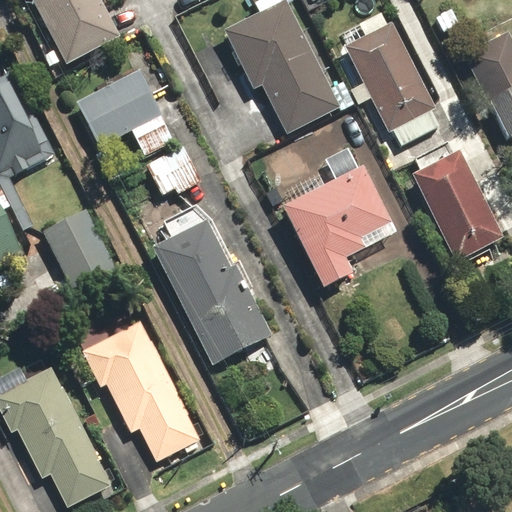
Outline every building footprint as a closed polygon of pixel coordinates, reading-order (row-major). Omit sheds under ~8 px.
[(123,33),(107,0),(34,0),(64,62),(123,33)] [(282,0),(277,0),(217,30),(274,143),(338,111),(282,0)] [(389,29),(344,53),(388,137),(434,113),(389,29)] [(511,54),(504,37),(488,45),(487,42),(460,56),(511,157),(511,54)] [(142,71),(80,103),(100,142),(163,110),(142,71)] [(12,81),(0,87),(0,171),(48,145),(12,81)] [(182,150),(144,170),(163,205),(201,185),(182,150)] [(453,160),(407,185),(453,267),(498,242),(453,160)] [(348,279),(339,263),(391,236),(358,174),(281,215),(282,216),(279,217),(322,294),(348,279)] [(84,215),(40,237),(69,296),(113,274),(84,215)] [(213,220),(149,250),(204,368),(267,339),(213,220)] [(0,264),(15,256),(0,228),(0,264)] [(144,431),(158,462),(200,442),(146,324),(91,349),(131,437),(144,431)] [(71,511),(118,488),(100,454),(91,437),(54,366),(0,393),(0,395),(46,484),(54,479),(71,511)]
